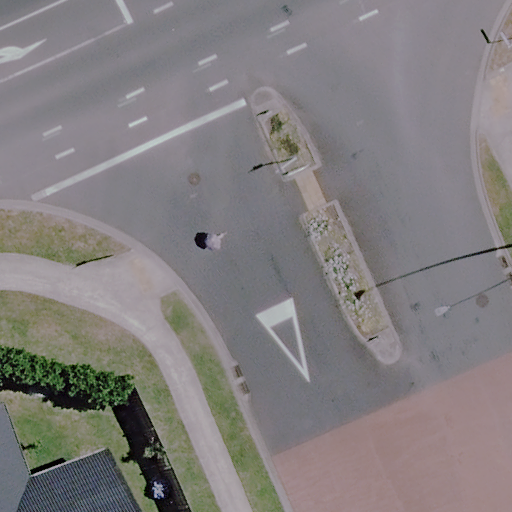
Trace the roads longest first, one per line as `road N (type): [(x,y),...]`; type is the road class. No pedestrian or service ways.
road 1 (residential): [(251,0),(466,511)]
road 2 (secondary): [(0,81),(187,0)]
